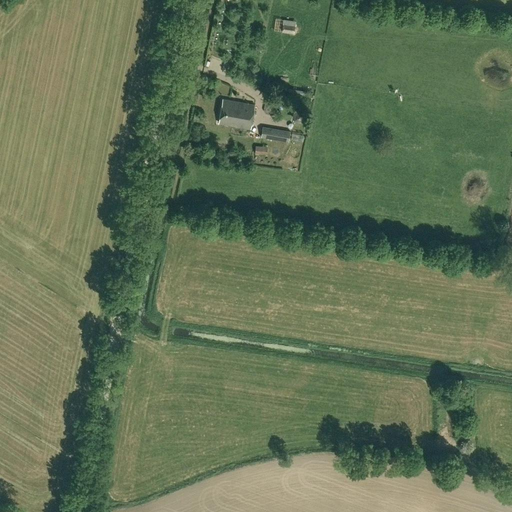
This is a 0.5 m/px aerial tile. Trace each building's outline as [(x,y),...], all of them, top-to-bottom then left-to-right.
[(282,32),(294,33),(295,26),(283,24),(282,32)] [(265,99),(263,111),(265,113),(274,115),(276,101),(265,99)] [(254,105),(222,100),(218,123),(250,129),(254,105)] [(288,109),(292,110),(290,120),(302,122),(305,105),(290,101),(288,109)] [(290,132),(262,127),(261,137),(288,142),(290,132)] [(255,146),(254,154),(266,155),(267,147),(255,146)]
